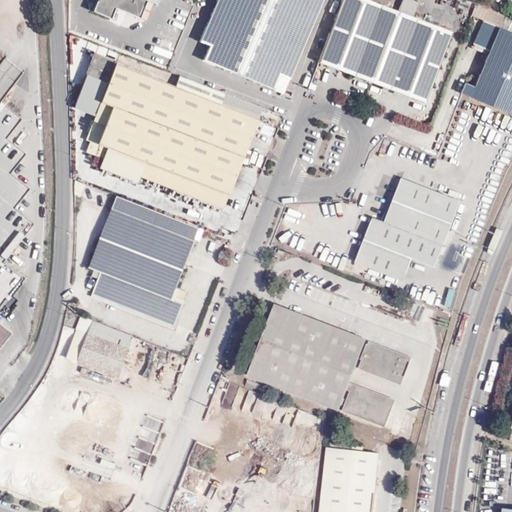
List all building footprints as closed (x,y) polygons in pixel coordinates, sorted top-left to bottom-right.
[(99,0),(99,2),(94,13),(113,20),(117,10),(141,20),(149,2),(158,5),(159,0),(99,0)] [(209,48),(202,63),(280,95),(320,0),(217,0),(199,44),(209,48)] [(453,32),(370,0),(344,0),(321,61),(425,102),(453,32)] [(511,19),(505,17),(500,28),(511,33),(511,19)] [(465,83),(461,93),(511,113),(511,33),(500,28),(483,21),(474,44),(490,50),(475,87),(465,83)] [(244,151),(256,119),(220,105),(225,93),(179,76),(175,87),(114,64),(115,60),(93,52),(83,77),(107,86),(85,140),(89,142),(85,154),(92,157),(93,155),(102,158),(98,168),(136,182),(138,176),(216,206),(221,193),(227,195),(239,163),(244,151)] [(15,83),(0,70),(0,344),(9,333),(0,325),(0,305),(22,278),(2,263),(33,224),(14,208),(29,189),(10,173),(25,154),(6,139),(21,119),(0,102),(15,83)] [(225,93),(220,105),(256,119),(257,120),(262,108),(225,93)] [(253,154),(244,151),(239,163),(248,167),(253,154)] [(76,178),(76,191),(83,193),(87,182),(76,178)] [(460,201),(402,179),(386,222),(373,217),(357,261),(404,279),(413,256),(435,265),(460,201)] [(222,209),(227,195),(221,193),(216,206),(222,209)] [(202,228),(120,196),(91,266),(103,271),(93,295),(175,328),(186,302),(174,298),(179,286),(202,228)] [(190,291),(179,286),(174,298),(186,302),(190,291)] [(445,305),(452,306),(455,289),(449,288),(445,305)] [(362,337),(274,304),(249,373),(336,407),(362,337)] [(88,334),(77,361),(118,378),(129,351),(133,352),(139,340),(82,317),(77,329),(88,334)] [(66,357),(77,361),(88,334),(77,329),(66,357)] [(409,356),(366,340),(357,363),(400,380),(409,356)] [(392,400),(349,385),(341,408),(383,424),(392,400)] [(375,511),(383,451),(330,445),(322,511),(375,511)]
